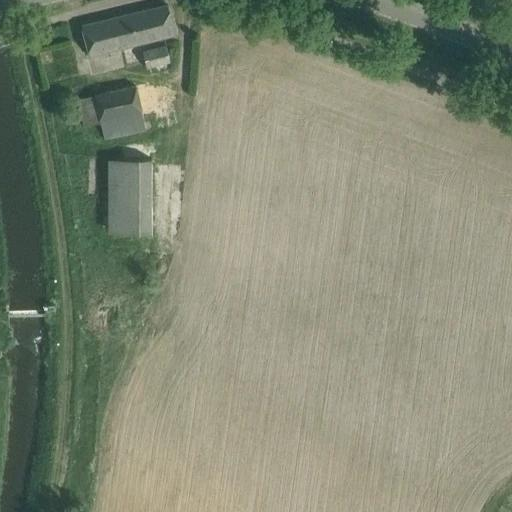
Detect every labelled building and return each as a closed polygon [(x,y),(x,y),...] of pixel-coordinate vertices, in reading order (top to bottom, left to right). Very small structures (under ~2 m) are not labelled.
[(167,6),(83,26),(91,55),(174,35),(167,6)] [(151,66),(153,74),(170,69),(164,45),(142,50),(145,67),(151,66)] [(143,126),(133,84),(78,98),(84,124),(99,120),(103,136),(143,126)] [(108,231),(153,231),(152,157),(107,157),(108,231)] [(125,259),(124,285),(154,285),(154,260),(125,259)]
